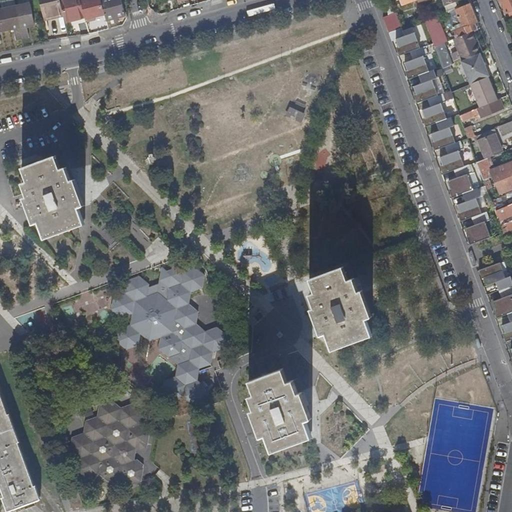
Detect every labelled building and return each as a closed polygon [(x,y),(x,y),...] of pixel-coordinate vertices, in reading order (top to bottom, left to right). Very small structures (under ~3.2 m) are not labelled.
[(38,0),(42,16),(62,12),(59,0),(38,0)] [(59,0),(62,12),(64,22),(84,17),(79,0),(59,0)] [(79,0),(84,17),(85,19),(93,17),(104,14),(100,0),(79,0)] [(105,20),(124,15),(120,0),(100,0),(104,14),(105,20)] [(511,0),(499,0),(506,14),(508,13),(510,16),(511,14),(511,0)] [(456,31),(458,36),(479,27),(469,3),(448,12),(454,27),(461,24),(463,28),(456,31)] [(29,4),(15,7),(21,39),(27,37),(25,27),(33,25),(29,4)] [(21,39),(15,7),(1,10),(5,31),(12,29),(14,40),(21,39)] [(388,33),(391,41),(395,40),(401,55),(409,52),(420,48),(414,33),(404,37),(401,28),(388,33)] [(458,51),(462,61),(482,52),(479,45),(476,46),(474,40),(470,32),(453,39),(458,51)] [(420,48),(409,52),(413,60),(404,64),(410,79),(418,76),(428,72),(423,57),(427,55),(424,46),(420,48)] [(451,54),(455,63),(462,61),(458,51),(451,54)] [(428,72),(418,76),(421,84),(413,87),(419,102),(427,99),(437,96),(431,80),(436,79),(433,70),(428,72)] [(490,76),(469,85),(479,108),(499,99),(500,99),(493,83),(490,76)] [(465,81),(449,88),(450,93),(467,85),(465,81)] [(437,96),(427,99),(430,108),(422,111),(427,126),(436,123),(446,119),(440,104),(445,102),(442,94),(437,96)] [(479,108),(459,116),(461,122),(479,115),(480,118),(503,108),(499,99),(479,108)] [(289,105),(286,117),(301,121),(304,110),(289,105)] [(446,119),(436,123),(439,131),(431,135),(436,150),(445,147),(455,143),(449,128),(454,126),(451,118),(446,119)] [(511,129),(511,121),(498,126),(501,134),(511,129)] [(470,125),(463,128),(467,139),(474,136),(470,125)] [(485,159),(502,152),(494,134),(478,141),(485,159)] [(455,143),(445,147),(448,155),(439,158),(445,173),(453,170),(463,166),(458,151),(463,149),(459,141),(455,143)] [(56,156),(53,157),(25,167),(22,168),(27,182),(21,184),(26,198),(22,199),(33,225),(39,223),(45,240),(84,225),(78,208),(83,206),(79,192),(74,180),(70,181),(66,168),(61,169),(56,156)] [(492,176),(485,159),(476,162),(486,190),(493,187),(489,178),(492,176)] [(499,194),(509,190),(511,188),(511,163),(490,170),(499,194)] [(463,166),(453,170),(457,179),(448,182),(454,197),(462,194),(472,190),(467,175),(471,173),(468,165),(463,166)] [(472,190),(462,194),(466,202),(457,205),(463,221),(471,217),(481,213),(475,198),(480,196),(477,188),(472,190)] [(501,197),(491,202),(494,210),(511,202),(511,196),(509,190),(499,194),(501,197)] [(511,202),(494,210),(497,219),(511,213),(511,202)] [(481,213),(471,217),(474,226),(466,229),(471,244),(490,237),(484,222),(489,220),(486,212),(481,213)] [(502,234),(511,229),(511,220),(499,225),(502,234)] [(499,264),(481,270),(489,294),(498,291),(511,285),(511,275),(505,279),(499,264)] [(370,317),(361,291),(357,292),(353,278),(347,280),(342,267),(316,277),(312,278),(308,280),(309,280),(314,293),(308,295),(313,308),(309,310),(314,322),(319,336),(325,334),(331,350),(371,335),(365,319),(370,317)] [(196,381),(197,373),(198,369),(210,365),(211,357),(212,353),(215,352),(223,349),(225,336),(216,328),(204,332),(196,325),(198,313),(188,305),(190,292),(201,289),(204,276),(194,268),(182,272),(180,284),(169,288),(167,300),(158,292),(147,297),(148,284),(140,277),(127,281),(125,293),(114,297),(112,310),(121,318),(132,314),(130,326),(119,329),(116,342),(126,350),(138,346),(140,333),(150,342),(161,338),(158,349),(168,357),(179,353),(182,341),(191,349),(189,361),(177,365),(175,377),(184,385),(196,381)] [(511,285),(498,291),(501,299),(493,302),(498,318),(507,315),(511,312),(511,298),(511,296),(511,295),(511,285)] [(511,312),(507,315),(510,322),(501,326),(507,341),(511,339),(511,312)] [(201,372),(203,371),(203,370),(211,367),(210,365),(198,369),(197,373),(201,372)] [(278,371),(252,380),(248,382),(253,395),(248,397),(253,411),(250,412),(259,438),(265,436),(271,453),(312,438),(305,420),(310,418),(303,399),(295,380),(287,383),(282,369),(278,371)] [(0,488),(2,494),(3,498),(1,499),(5,511),(6,511),(8,511),(33,502),(39,500),(34,486),(33,486),(17,442),(18,442),(8,414),(7,414),(0,395),(0,488)] [(77,463),(75,475),(84,483),(96,479),(105,487),(117,482),(126,491),(138,487),(141,470),(134,464),(132,465),(134,454),(136,456),(144,453),(147,437),(138,430),(141,417),(130,408),(119,413),(109,405),(97,409),(95,421),(83,426),(81,437),(69,441),(67,455),(77,463)]
